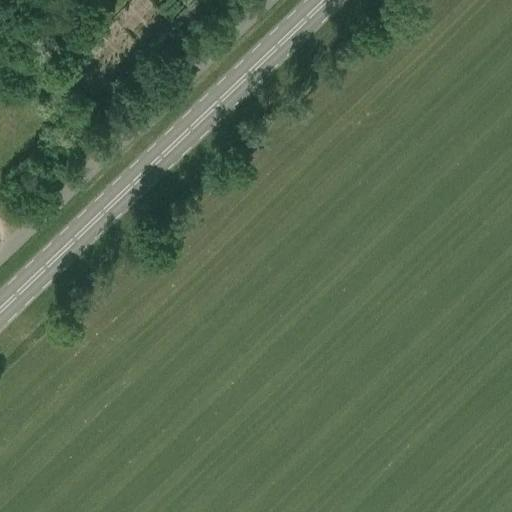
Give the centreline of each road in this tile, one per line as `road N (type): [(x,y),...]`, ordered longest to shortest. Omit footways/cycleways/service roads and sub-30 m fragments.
road 1 (primary): [(0,310),(329,0)]
road 2 (unclassified): [(0,257),(265,0)]
